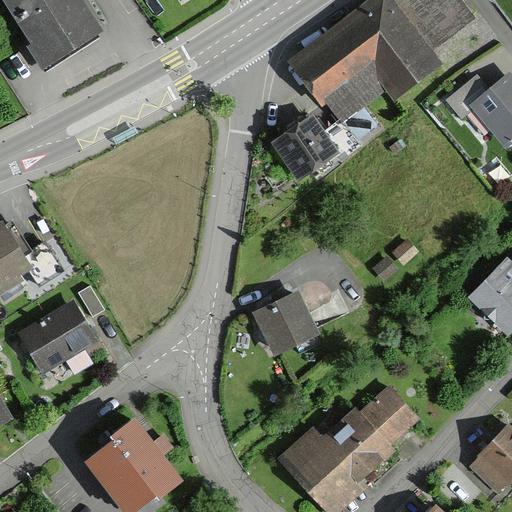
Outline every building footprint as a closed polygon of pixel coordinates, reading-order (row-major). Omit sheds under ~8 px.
[(95,31),(74,0),(6,0),(46,62),(95,31)] [(395,21),(381,2),(298,65),(339,119),(384,84),(391,93),(428,65),(421,55),(469,19),(454,0),(390,0),(388,2),(399,18),(395,21)] [(511,80),(478,110),(511,148),(511,80)] [(357,147),(381,129),(365,109),(342,127),(357,147)] [(274,144),(297,177),(332,153),(309,119),(274,144)] [(113,138),(117,145),(140,134),(136,127),(113,138)] [(24,265),(37,286),(61,271),(43,244),(20,259),(0,227),(0,288),(15,278),(12,273),(24,265)] [(401,263),(413,252),(405,242),(392,252),(401,263)] [(381,278),(392,269),(384,259),(373,268),(381,278)] [(496,318),(508,329),(511,324),(511,278),(500,267),(472,295),(484,306),(480,310),(482,311),(482,320),(491,320),(493,321),(496,318)] [(90,318),(103,310),(88,286),(76,293),(90,318)] [(311,332),(310,330),(294,297),(257,315),(274,350),(311,332)] [(67,305),(22,332),(44,369),(81,348),(86,357),(100,348),(93,336),(88,339),(67,305)] [(325,444),(312,429),(278,461),(320,507),(387,446),(386,445),(415,418),(414,417),(429,404),(411,385),(397,398),(388,388),(325,444)] [(150,445),(133,423),(89,457),(132,511),(152,511),(163,503),(155,492),(175,477),(158,456),(168,448),(160,437),(150,445)] [(511,432),(505,426),(477,455),(478,456),(468,466),(496,493),(506,483),(507,484),(511,478),(511,432)]
